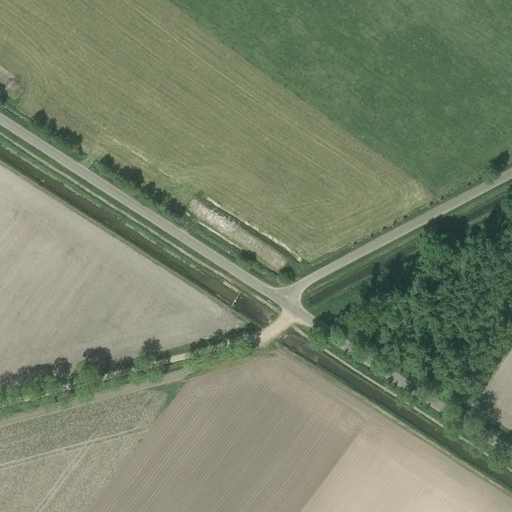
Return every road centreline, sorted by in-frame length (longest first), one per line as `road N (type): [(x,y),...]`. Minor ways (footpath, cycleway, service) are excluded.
road 1 (unclassified): [(278,297),(0,117)]
road 2 (track): [(0,401),(254,337),(295,310)]
road 3 (unclassified): [(511,451),(278,297)]
road 4 (unclassified): [(278,297),(511,174)]
road 5 (track): [(511,200),(303,316)]
